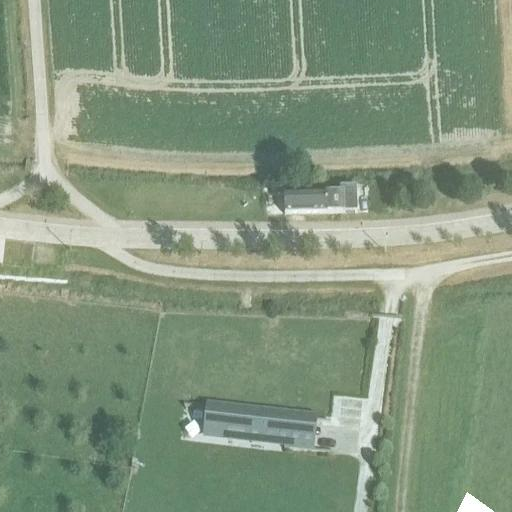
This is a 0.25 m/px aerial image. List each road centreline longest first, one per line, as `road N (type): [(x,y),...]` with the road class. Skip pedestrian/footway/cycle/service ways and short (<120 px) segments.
road 1 (residential): [(511,221),(432,233),(112,237)]
road 2 (unclassified): [(33,0),(45,179)]
